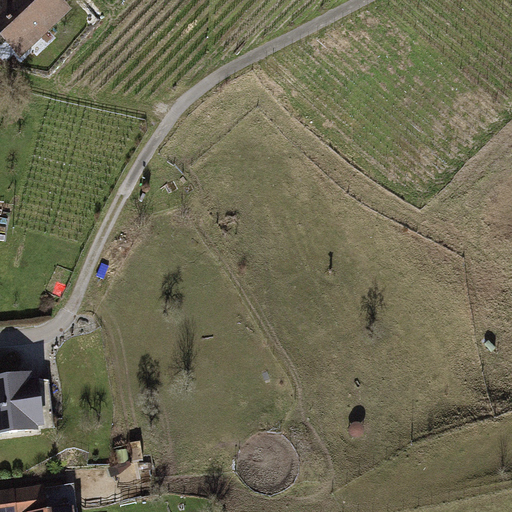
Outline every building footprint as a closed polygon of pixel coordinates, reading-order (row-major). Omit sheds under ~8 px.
[(9,0),(0,9),(0,32),(17,50),(44,25),(48,29),(65,13),(53,0),(9,0)] [(181,219),(204,208),(187,174),(174,181),(172,178),(163,183),(181,219)] [(16,380),(0,381),(0,434),(56,427),(53,399),(41,398),(44,380),(15,374),(16,380)] [(71,511),(69,487),(25,492),(26,511),(71,511)] [(0,511),(15,511),(14,493),(0,494),(0,511)]
